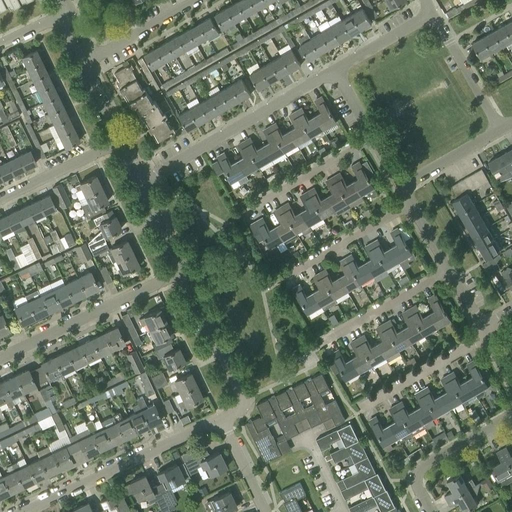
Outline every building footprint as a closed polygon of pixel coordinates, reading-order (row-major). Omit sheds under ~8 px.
[(0,0),(0,11),(8,7),(10,10),(30,0),(0,0)] [(240,0),(237,2),(245,16),(256,10),(250,0),(240,0)] [(264,0),(250,0),(256,10),(267,4),(264,0)] [(316,2),(314,0),(309,0),(307,2),(300,6),(302,10),(316,2)] [(332,3),(331,3),(329,0),(327,0),(319,5),(321,9),(328,6),(330,9),(333,7),(332,3)] [(368,0),(362,0),(368,8),(372,6),(368,0)] [(406,0),(386,0),(391,9),(406,0)] [(226,8),(234,22),(245,16),(237,2),(226,8)] [(458,12),(466,8),(464,4),(456,8),(456,7),(446,12),(449,18),(458,12)] [(308,11),(311,15),(316,13),(319,18),(324,15),(321,9),(319,5),(308,11)] [(302,10),(300,6),(286,13),(289,18),(302,10)] [(378,17),(372,6),(368,8),(374,19),(378,17)] [(223,28),(234,22),(226,8),(215,14),(223,28)] [(352,14),(361,30),(371,24),(362,8),(352,14)] [(298,17),(300,21),(311,15),(308,11),(298,17)] [(289,18),(286,13),(276,20),(278,24),(289,18)] [(341,20),(350,36),(361,30),(352,14),(341,20)] [(210,17),(199,24),(207,38),(218,31),(210,17)] [(290,27),(300,21),(298,17),(287,23),(290,27)] [(264,26),(267,30),(278,24),(276,20),(264,26)] [(340,42),(331,27),(327,20),(318,26),(322,32),(321,33),(330,48),(340,42)] [(341,20),(331,27),(340,42),(350,36),(341,20)] [(503,25),(511,40),(511,20),(504,25),(503,25)] [(188,30),(196,44),(207,38),(199,24),(188,30)] [(271,38),(281,32),(285,29),(283,25),(268,34),(271,38)] [(493,31),(502,46),(511,40),(503,25),(503,26),(493,31)] [(254,32),(257,36),(267,30),(264,26),(254,32)] [(302,58),(285,29),(281,32),(289,44),(278,50),(282,56),(281,56),(290,71),(301,65),(298,61),(302,58)] [(177,36),(185,50),(196,44),(188,30),(177,36)] [(502,46),(493,31),(483,37),(491,52),(502,46)] [(243,38),(246,42),(257,36),(254,32),(243,38)] [(310,39),(319,54),(330,48),(321,33),(310,39)] [(268,34),(258,40),(260,44),(271,38),(268,34)] [(310,39),(307,34),(298,39),(301,44),(300,45),(309,60),(319,54),(310,39)] [(185,50),(177,36),(167,42),(175,56),(185,50)] [(483,37),(482,37),(483,37),(473,43),(472,43),(481,58),(491,52),(483,37)] [(246,42),(243,38),(232,44),(235,49),(246,42)] [(260,44),(258,40),(248,45),(250,49),(260,44)] [(175,56),(167,42),(156,48),(164,62),(175,56)] [(239,55),(250,49),(248,45),(237,51),(239,55)] [(216,53),(218,58),(230,51),(227,47),(216,53)] [(153,68),(164,62),(156,48),(145,54),(153,68)] [(26,66),(27,69),(42,62),(36,50),(21,57),(26,66)] [(205,60),(207,64),(218,58),(216,53),(205,60)] [(218,62),(220,66),(234,58),(232,54),(218,62)] [(290,71),(281,56),(271,62),(280,77),(290,71)] [(142,67),(146,65),(142,57),(138,60),(142,67)] [(194,66),(197,70),(207,64),(205,60),(194,66)] [(32,80),(47,73),(42,62),(27,69),(32,80)] [(208,68),(210,72),(220,66),(218,62),(208,68)] [(280,77),(271,62),(261,68),(269,83),(280,77)] [(120,89),(136,79),(131,69),(133,68),(131,64),(130,64),(124,67),(114,73),(119,82),(117,83),(120,89)] [(10,77),(16,74),(14,70),(7,73),(4,65),(0,67),(6,79),(10,77)] [(150,72),(147,66),(146,65),(142,67),(146,74),(150,72)] [(197,70),(194,66),(184,72),(186,76),(197,70)] [(210,72),(208,68),(197,74),(199,78),(210,72)] [(259,89),(269,83),(261,68),(250,74),(259,89)] [(504,74),(501,69),(499,70),(500,72),(497,74),(499,77),(493,80),(496,84),(506,78),(504,74)] [(154,79),(150,72),(146,74),(150,81),(154,79)] [(186,76),(184,72),(173,78),(175,82),(186,76)] [(37,91),(52,84),(47,73),(32,80),(37,91)] [(199,78),(197,74),(187,80),(189,84),(199,78)] [(10,77),(6,79),(11,90),(15,88),(10,77)] [(164,88),(175,82),(173,78),(162,84),(164,88)] [(130,101),(147,92),(145,87),(142,89),(136,79),(120,89),(123,94),(126,93),(130,101),(128,102),(128,103),(130,101)] [(158,86),(154,79),(150,81),(154,88),(158,86)] [(242,79),(231,85),(240,100),(251,94),(242,79)] [(176,86),(179,90),(189,84),(187,80),(176,86)] [(52,84),(37,91),(43,102),(38,104),(38,105),(58,95),(52,84)] [(221,91),(230,106),(240,100),(231,85),(221,91)] [(179,90),(176,86),(166,92),(168,96),(179,90)] [(230,106),(221,91),(218,86),(207,92),(210,97),(219,112),(230,106)] [(21,99),(15,88),(11,90),(17,101),(21,99)] [(157,105),(155,100),(152,101),(147,92),(130,101),(133,107),(136,105),(137,107),(141,113),(138,115),(141,114),(157,105)] [(45,107),(48,114),(63,107),(58,95),(38,105),(41,109),(45,107)] [(315,116),(323,129),(336,122),(321,96),(315,100),(322,112),(315,116)] [(200,103),(209,118),(219,112),(210,97),(200,103)] [(0,117),(0,118),(3,124),(11,120),(11,119),(19,115),(12,99),(5,102),(10,113),(5,115),(0,117)] [(21,99),(17,101),(22,112),(26,110),(21,99)] [(189,109),(198,124),(209,118),(200,103),(189,109)] [(165,118),(171,115),(169,110),(163,114),(157,105),(141,114),(144,119),(146,118),(147,119),(151,126),(165,118)] [(63,107),(48,114),(49,115),(53,125),(68,118),(63,107)] [(295,111),(310,137),(323,129),(315,116),(308,120),(301,108),(295,111)] [(27,123),(29,122),(29,123),(31,122),(28,115),(30,113),(29,109),(26,110),(22,112),(27,123)] [(188,131),(198,124),(189,109),(179,115),(188,131)] [(295,111),(289,115),(296,127),(289,131),(297,144),(310,137),(295,111)] [(48,127),(53,139),(74,129),(68,118),(53,125),(50,127),(48,127)] [(151,126),(148,127),(152,133),(154,132),(159,140),(156,141),(156,142),(176,131),(173,126),(171,128),(165,118),(151,126)] [(34,134),(29,123),(29,122),(27,123),(24,125),(30,136),(34,134)] [(300,149),(297,144),(289,131),(282,135),(275,123),(269,126),(284,151),(287,156),(300,149)] [(1,127),(6,137),(11,135),(6,125),(1,127)] [(264,146),(271,159),(284,151),(269,126),(263,130),(270,142),(264,146)] [(79,140),(74,129),(53,139),(56,143),(61,141),(64,147),(79,140)] [(35,147),(40,145),(34,134),(30,136),(35,147)] [(11,135),(6,137),(11,147),(16,145),(11,135)] [(264,146),(257,150),(250,138),(244,141),(258,166),(271,159),(264,146)] [(238,160),(245,174),(258,166),(244,141),(238,144),(245,156),(238,160)] [(35,147),(36,150),(41,159),(45,157),(43,152),(49,150),(45,142),(40,145),(35,147)] [(511,149),(500,155),(508,169),(511,167),(511,149)] [(30,151),(18,156),(24,169),(35,163),(30,151)] [(238,160),(231,165),(224,152),(218,156),(232,181),(237,178),(241,184),(249,179),(245,174),(238,160)] [(511,176),(511,175),(508,169),(500,155),(489,162),(497,176),(500,181),(511,176)] [(8,161),(14,174),(24,169),(18,156),(8,161)] [(217,160),(212,163),(218,174),(224,171),(217,160)] [(0,173),(3,179),(14,174),(8,161),(0,165),(0,173)] [(353,182),(361,195),(366,192),(368,195),(373,197),(378,194),(359,162),(352,166),(359,178),(353,182)] [(482,185),(488,181),(481,169),(475,172),(482,185)] [(282,176),(278,171),(266,178),(269,184),(270,183),(277,179),(282,176)] [(469,176),(476,188),(482,185),(475,172),(469,176)] [(333,177),(350,207),(363,199),(361,195),(353,182),(347,185),(339,173),(333,177)] [(85,196),(101,189),(95,176),(79,183),(79,184),(75,186),(77,191),(78,191),(82,197),(85,196)] [(463,180),(470,192),(476,188),(469,176),(463,180)] [(327,197),(335,210),(337,214),(350,207),(333,177),(326,181),(333,193),(327,197)] [(464,195),(467,193),(470,192),(463,180),(457,183),(464,195)] [(458,198),(464,195),(457,183),(451,186),(458,198)] [(69,204),(60,184),(52,188),(61,208),(69,204)] [(335,210),(327,197),(321,200),(314,188),(307,192),(322,217),(335,210)] [(107,201),(101,189),(85,196),(88,203),(81,206),(87,218),(96,214),(105,210),(102,204),(107,201)] [(325,222),(322,217),(307,192),(300,196),(308,208),(301,212),(312,229),(325,222)] [(460,213),(474,205),(467,193),(464,195),(458,198),(453,201),(460,213)] [(38,201),(43,213),(55,208),(49,196),(38,201)] [(33,218),(43,213),(38,201),(27,206),(33,218)] [(312,230),(312,229),(301,212),(295,215),(288,203),(281,207),(296,232),(301,229),(304,235),(312,230)] [(466,224),(480,216),(474,205),(460,213),(466,224)] [(33,218),(27,206),(16,211),(22,223),(33,218)] [(276,226),(283,240),(296,232),(281,207),(275,210),(282,223),(276,226)] [(88,245),(90,250),(102,245),(99,239),(105,237),(120,229),(114,216),(113,217),(110,210),(101,215),(93,219),(95,225),(99,224),(102,230),(87,242),(88,244),(88,245)] [(22,223),(16,211),(5,216),(11,229),(22,223)] [(11,229),(5,216),(0,218),(0,233),(0,234),(11,229)] [(473,235),(487,227),(480,216),(466,224),(473,235)] [(270,247),(283,240),(276,226),(269,230),(262,218),(255,222),(270,247)] [(479,247),(493,239),(487,227),(473,235),(479,247)] [(391,248),(401,265),(403,269),(410,266),(408,261),(416,258),(413,252),(411,253),(397,228),(391,232),(398,244),(391,248)] [(49,232),(54,242),(59,239),(54,229),(49,232)] [(70,233),(63,236),(68,247),(75,244),(70,233)] [(26,240),(31,249),(36,247),(32,237),(26,240)] [(59,239),(54,242),(59,252),(64,249),(59,239)] [(479,247),(486,258),(500,250),(493,239),(479,247)] [(388,272),(401,265),(391,248),(384,252),(377,240),(371,243),(385,268),(388,272)] [(112,263),(117,261),(132,253),(126,241),(107,250),(109,255),(112,263)] [(90,258),(89,254),(83,243),(78,246),(83,257),(85,260),(90,258)] [(365,262),(373,276),(385,268),(371,243),(365,246),(372,258),(365,262)] [(104,251),(102,245),(90,250),(93,256),(104,251)] [(9,260),(15,257),(10,247),(5,250),(9,260)] [(36,247),(31,249),(36,259),(41,257),(36,247)] [(132,253),(117,261),(120,268),(117,270),(119,275),(122,273),(123,274),(138,266),(132,253)] [(52,258),(54,262),(63,258),(61,254),(52,258)] [(345,258),(360,283),(373,276),(365,262),(358,266),(351,254),(345,258)] [(15,257),(9,260),(14,270),(19,267),(15,257)] [(482,264),(489,276),(501,269),(493,257),(482,264)] [(46,266),(54,262),(52,258),(44,262),(46,266)] [(339,277),(347,290),(360,283),(345,258),(339,261),(346,273),(339,277)] [(26,267),(28,271),(36,268),(34,263),(26,267)] [(27,272),(28,271),(26,267),(17,271),(19,276),(23,274),(25,278),(29,276),(27,272)] [(106,284),(112,281),(105,267),(99,269),(106,284)] [(511,267),(509,267),(501,272),(511,289),(511,288),(511,267)] [(339,277),(332,281),(325,269),(319,273),(334,298),(347,290),(339,277)] [(77,278),(85,294),(98,288),(93,279),(90,272),(77,278)] [(14,273),(8,276),(10,279),(8,278),(4,280),(6,283),(9,283),(11,283),(13,282),(14,280),(13,280),(16,279),(14,273)] [(320,288),(313,292),(321,305),(324,310),(331,306),(329,301),(334,298),(319,273),(313,276),(320,288)] [(77,278),(65,284),(72,300),(85,294),(77,278)] [(52,290),(60,306),(72,300),(65,284),(52,290)] [(321,305),(313,292),(306,296),(299,284),(293,288),(308,313),(321,305)] [(40,296),(47,312),(60,306),(52,290),(40,296)] [(429,314),(437,327),(450,320),(435,294),(428,298),(435,310),(429,314)] [(40,296),(27,302),(35,318),(47,312),(40,296)] [(27,302),(25,297),(21,297),(13,301),(12,303),(22,324),(35,318),(27,302)] [(409,309),(424,335),(437,327),(429,314),(423,317),(416,305),(409,309)] [(150,330),(165,322),(159,309),(143,317),(146,323),(134,328),(137,335),(150,329),(150,330)] [(411,342),(424,335),(409,309),(402,313),(409,325),(403,328),(411,342)] [(334,314),(328,317),(332,325),(333,326),(339,322),(338,322),(334,314)] [(0,315),(0,334),(9,330),(1,315),(0,315)] [(383,324),(398,349),(411,342),(403,328),(397,332),(390,320),(383,324)] [(171,335),(165,322),(150,330),(156,342),(171,335)] [(137,335),(132,324),(126,327),(131,338),(137,335)] [(398,349),(383,324),(376,328),(383,340),(377,343),(385,357),(388,361),(401,354),(398,349)] [(111,349),(124,343),(116,327),(104,333),(111,349)] [(111,349),(104,333),(91,339),(99,355),(111,349)] [(357,339),(372,364),(385,357),(377,343),(371,347),(364,335),(357,339)] [(86,361),(88,366),(101,360),(98,355),(99,355),(91,339),(79,345),(86,361)] [(351,358),(359,371),(372,364),(357,339),(351,343),(358,355),(351,358)] [(158,359),(162,357),(168,369),(184,361),(178,348),(173,350),(170,343),(154,351),(158,359)] [(86,361),(79,345),(66,351),(74,367),(86,361)] [(149,346),(138,351),(140,357),(151,351),(149,346)] [(351,358),(345,362),(338,350),(331,354),(346,379),(359,371),(351,358)] [(74,367),(66,351),(54,357),(61,373),(74,367)] [(144,369),(135,351),(125,355),(134,374),(144,369)] [(48,379),(61,373),(54,357),(41,364),(48,379)] [(409,368),(417,363),(414,357),(406,361),(409,368)] [(467,380),(474,393),(477,398),(484,395),(485,391),(483,388),(488,386),(487,385),(493,381),(486,369),(480,372),(473,360),(467,364),(474,376),(467,380)] [(15,376),(22,392),(35,386),(28,370),(15,376)] [(115,377),(110,380),(112,384),(125,378),(122,371),(114,374),(115,377)] [(150,383),(144,371),(138,374),(144,385),(142,386),(146,396),(154,393),(150,383)] [(153,383),(164,378),(162,372),(150,377),(153,383)] [(312,379),(308,381),(307,379),(303,381),(310,395),(309,395),(314,404),(322,421),(332,417),(335,425),(345,420),(335,400),(325,404),(319,392),(329,388),(322,372),(311,377),(312,379)] [(467,380),(460,384),(453,372),(447,375),(461,401),(474,393),(467,380)] [(174,380),(180,393),(196,386),(190,373),(174,380)] [(441,395),(449,408),(461,401),(447,375),(441,379),(448,391),(441,395)] [(26,398),(22,392),(15,376),(2,382),(10,398),(18,394),(21,401),(26,398)] [(164,378),(153,383),(156,389),(167,383),(164,378)] [(112,384),(110,380),(102,383),(100,379),(96,381),(100,390),(112,384)] [(85,391),(79,380),(76,381),(79,387),(77,388),(80,394),(76,396),(78,400),(87,396),(85,391)] [(113,386),(116,393),(117,393),(118,394),(123,392),(121,388),(128,384),(126,380),(113,386)] [(290,390),(289,388),(285,390),(292,404),(296,412),(300,420),(307,417),(311,427),(322,421),(314,404),(304,409),(300,400),(309,395),(310,395),(303,381),(292,387),(293,388),(290,390)] [(0,383),(0,402),(5,400),(8,407),(13,404),(10,398),(2,382),(0,383)] [(44,388),(49,399),(50,401),(56,398),(50,385),(44,388)] [(116,393),(113,386),(101,392),(103,397),(104,399),(116,393)] [(196,386),(180,393),(174,396),(180,409),(202,398),(196,386)] [(93,387),(85,391),(87,396),(95,392),(93,387)] [(421,390),(436,415),(449,408),(441,395),(434,399),(427,387),(421,390)] [(49,399),(44,388),(39,391),(44,402),(49,399)] [(267,399),(276,417),(284,434),(286,439),(299,433),(294,423),(300,420),(296,412),(285,417),(282,410),(292,404),(285,390),(275,395),(276,397),(272,398),(272,397),(267,399)] [(415,410),(426,428),(428,428),(435,425),(431,418),(436,415),(421,390),(415,394),(422,406),(415,410)] [(103,397),(101,392),(88,398),(90,403),(103,397)] [(137,404),(148,426),(161,420),(157,411),(154,405),(147,408),(144,401),(142,397),(135,400),(137,404)] [(78,409),(90,403),(88,398),(80,402),(78,402),(75,403),(78,409)] [(167,413),(173,410),(167,399),(162,402),(167,413)] [(265,463),(282,455),(266,422),(276,417),(267,399),(256,404),(262,416),(260,417),(260,416),(252,420),(252,421),(249,422),(249,421),(246,423),(265,463)] [(395,405),(413,435),(425,428),(426,428),(415,410),(408,414),(401,402),(395,405)] [(135,414),(128,417),(136,432),(148,426),(137,404),(131,406),(135,414)] [(397,438),(402,435),(406,439),(413,435),(395,405),(390,408),(396,420),(390,424),(397,438)] [(56,412),(50,414),(54,423),(56,427),(58,431),(64,428),(62,424),(56,412)] [(128,417),(123,420),(119,412),(112,416),(116,423),(123,438),(136,432),(128,417)] [(390,424),(382,429),(376,416),(369,420),(387,451),(393,448),(389,442),(397,438),(390,424)] [(21,422),(21,421),(23,426),(32,422),(30,417),(26,419),(25,417),(20,420),(21,422)] [(87,428),(98,450),(111,444),(103,429),(101,426),(96,429),(92,420),(85,423),(87,428)] [(11,432),(23,426),(21,421),(21,422),(9,427),(11,432)] [(0,437),(11,432),(9,427),(6,423),(0,425),(0,437)] [(116,423),(103,429),(111,444),(123,438),(116,423)] [(344,447),(358,440),(357,440),(349,423),(316,439),(322,450),(330,446),(329,444),(340,438),(344,446),(344,447)] [(24,429),(27,433),(29,436),(32,434),(31,431),(35,429),(33,424),(24,429)] [(71,436),(68,437),(75,451),(79,460),(80,462),(86,459),(93,456),(91,453),(98,450),(87,428),(71,436)] [(12,435),(14,439),(27,433),(24,429),(12,435)] [(449,439),(445,433),(444,432),(432,439),(436,447),(449,440),(449,439)] [(59,438),(48,444),(48,446),(59,469),(64,466),(66,469),(73,465),(80,462),(79,460),(75,451),(68,437),(67,434),(59,438)] [(284,434),(277,437),(279,442),(286,439),(284,434)] [(14,439),(12,435),(0,440),(0,441),(2,445),(3,448),(9,445),(9,444),(15,441),(14,439)] [(344,447),(330,453),(332,458),(335,462),(350,455),(354,463),(367,457),(358,440),(344,447)] [(40,459),(39,460),(47,475),(59,469),(48,446),(36,452),(40,459)] [(511,468),(511,455),(511,456),(506,447),(501,450),(511,468)] [(511,468),(501,450),(496,452),(501,461),(491,467),(502,486),(511,480),(511,468)] [(197,471),(196,468),(202,465),(207,477),(217,472),(226,468),(218,452),(206,458),(203,452),(193,456),(187,459),(183,461),(190,475),(197,471)] [(358,471),(342,479),(346,488),(375,473),(367,457),(354,463),(358,471)] [(27,466),(34,481),(47,475),(39,460),(27,466)] [(11,464),(22,487),(34,481),(27,466),(20,469),(17,462),(11,464)] [(9,474),(2,478),(9,493),(22,487),(11,464),(6,467),(9,474)] [(156,485),(168,510),(169,510),(167,507),(176,503),(175,501),(176,501),(170,487),(184,481),(176,464),(157,473),(162,483),(156,485)] [(346,488),(341,490),(346,499),(368,488),(372,496),(385,490),(377,473),(375,473),(346,488)] [(475,485),(471,479),(465,483),(460,474),(460,473),(447,481),(453,491),(444,496),(447,501),(475,485)] [(162,511),(165,511),(168,510),(156,485),(151,488),(145,476),(129,483),(138,502),(146,498),(149,503),(152,502),(157,500),(162,511)] [(0,497),(9,493),(2,478),(0,478),(0,497)] [(488,478),(480,482),(482,486),(484,485),(490,482),(488,478)] [(342,479),(337,481),(341,490),(346,488),(342,479)] [(305,495),(300,483),(279,493),(282,498),(283,498),(285,501),(284,502),(288,511),(302,511),(296,499),(305,495)] [(475,485),(447,501),(450,506),(458,501),(464,511),(473,506),(477,504),(477,503),(473,498),(473,497),(473,496),(474,495),(476,495),(476,493),(478,487),(476,486),(475,485)] [(205,486),(197,490),(200,496),(208,493),(205,486)] [(372,496),(350,507),(351,511),(362,511),(377,505),(380,511),(383,511),(395,507),(386,489),(385,490),(372,496)] [(105,510),(100,511),(121,511),(121,510),(127,508),(123,500),(119,491),(100,500),(105,510)] [(226,511),(236,508),(228,491),(210,500),(215,511),(214,511),(226,511)] [(92,511),(88,503),(72,511),(92,511)]
